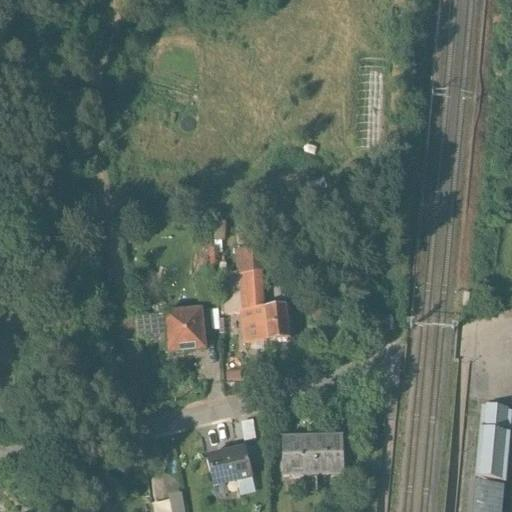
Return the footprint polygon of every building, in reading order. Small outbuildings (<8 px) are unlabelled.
[(235,252),(240,315),(243,346),(290,342),(287,310),(264,312),(259,250),(235,252)] [(27,311),(17,304),(11,314),(21,320),(27,311)] [(201,312),(162,317),(162,319),(165,340),(167,358),(206,354),(201,312)] [(165,340),(162,319),(134,321),(137,342),(165,340)] [(500,511),(510,414),(480,411),(471,511),(500,511)] [(341,439),(281,442),(283,482),(344,478),(341,439)] [(244,451),(205,460),(211,491),(251,482),(244,451)]
